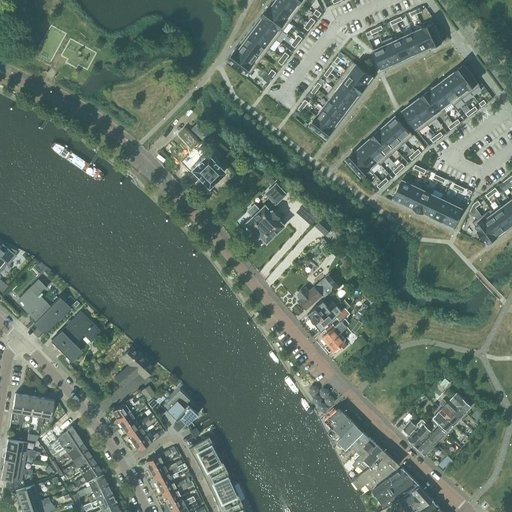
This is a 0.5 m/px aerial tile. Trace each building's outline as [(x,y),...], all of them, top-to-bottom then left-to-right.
[(290,22),(296,13),(278,0),(273,0),(269,6),(290,22)] [(278,0),(296,13),(303,5),(296,0),(278,0)] [(283,31),(290,22),(269,6),(262,15),(283,31)] [(256,23),(277,39),(281,33),(283,31),(262,15),(256,23)] [(277,39),(256,23),(249,32),(270,48),(277,39)] [(439,34),(437,28),(436,28),(434,23),(423,27),(432,46),(442,41),(439,34)] [(423,27),(414,32),(422,50),(432,46),(423,27)] [(270,48),(249,32),(243,41),(264,56),(270,48)] [(406,35),(404,36),(412,55),(422,50),(414,32),(406,35)] [(402,59),(392,36),(382,41),(392,63),(402,59)] [(402,59),(412,55),(404,36),(394,41),(392,36),(402,59)] [(236,49),(257,65),(264,56),(243,41),(236,49)] [(382,41),(384,45),(374,50),(382,68),(392,63),(382,41)] [(250,74),(257,65),(236,49),(229,58),(234,62),(243,69),(250,74)] [(372,76),(353,61),(346,70),(366,85),(372,76)] [(464,64),(455,71),(471,92),(480,85),(473,76),(474,75),(470,70),(469,70),(464,64)] [(359,93),(366,85),(346,70),(339,78),(359,93)] [(462,99),(471,92),(455,71),(447,77),(462,99)] [(268,73),(264,79),(268,83),(273,77),(269,74),(268,73)] [(438,84),(454,105),(462,99),(447,77),(438,84)] [(333,87),(353,102),(359,93),(339,78),(333,87)] [(446,111),(444,109),(452,103),(453,105),(454,105),(438,84),(430,90),(429,90),(445,111),(446,111)] [(353,102),(333,87),(326,96),(346,111),(353,102)] [(445,111),(429,90),(421,97),(436,118),(445,111)] [(324,107),(339,119),(346,111),(326,96),(330,99),(324,107)] [(420,97),(412,103),(428,124),(436,118),(421,97),(420,97)] [(419,131),(428,124),(412,103),(403,110),(419,131)] [(333,128),(339,119),(324,107),(317,116),(333,128)] [(413,135),(396,115),(387,123),(405,142),(413,135)] [(314,129),(320,133),(320,132),(326,137),(333,128),(317,116),(310,125),(315,128),(314,129)] [(200,119),(191,127),(202,139),(211,131),(200,119)] [(380,130),(379,130),(397,150),(405,142),(387,123),(380,130)] [(389,157),(397,150),(379,130),(371,137),(389,157)] [(363,144),(381,164),(389,157),(371,137),(371,138),(363,144)] [(54,143),(53,145),(52,149),(97,181),(102,180),(104,176),(102,171),(91,164),(59,142),(56,142),(54,143)] [(371,169),(379,163),(380,164),(381,164),(363,144),(356,151),(355,151),(371,169)] [(356,170),(363,177),(371,169),(355,151),(347,159),(352,165),(351,165),(356,170)] [(191,167),(191,168),(192,169),(192,170),(195,172),(195,173),(198,175),(198,176),(202,180),(209,187),(209,186),(225,171),(217,163),(215,161),(207,153),(202,157),(198,153),(191,159),(196,164),(192,168),(191,167)] [(394,198),(404,202),(414,182),(413,182),(412,184),(403,179),(400,185),(399,185),(396,191),(397,191),(394,197),(394,198)] [(404,202),(414,207),(424,187),(414,182),(404,202)] [(254,216),(248,221),(254,228),(251,231),(258,239),(261,235),(268,242),(285,225),(279,218),(281,217),(274,209),(272,211),(270,209),(276,203),(276,204),(287,194),(277,183),(266,193),(272,199),(267,205),(266,204),(261,209),(255,204),(248,211),(254,216)] [(424,187),(414,207),(424,212),(432,193),(423,189),(424,187)] [(444,194),(442,198),(432,193),(424,212),(433,216),(444,194)] [(444,194),(433,216),(443,221),(454,198),(444,194)] [(453,226),(456,220),(457,220),(460,214),(459,214),(464,203),(454,198),(443,221),(453,226)] [(511,201),(511,200),(503,206),(501,204),(511,219),(511,201)] [(492,210),(491,209),(505,229),(511,224),(511,219),(501,204),(492,210)] [(505,229),(491,209),(482,215),(497,235),(505,229)] [(478,229),(485,239),(488,242),(497,235),(482,215),(473,222),(478,229)] [(323,216),(315,225),(326,234),(334,225),(323,216)] [(17,251),(4,244),(3,243),(0,246),(0,275),(1,275),(0,273),(0,266),(5,261),(9,265),(17,255),(16,254),(17,251)] [(312,260),(307,256),(303,260),(308,265),(312,260)] [(333,270),(326,277),(336,289),(344,282),(333,270)] [(300,292),(303,296),(298,300),(307,309),(318,299),(322,295),(324,298),(332,292),(332,286),(325,277),(315,286),(314,286),(309,291),(306,287),(300,292)] [(42,291),(46,287),(39,279),(20,298),(27,305),(25,308),(31,314),(32,312),(38,318),(34,322),(45,332),(70,307),(60,296),(51,305),(40,295),(43,292),(42,291)] [(311,318),(309,319),(314,324),(316,323),(316,324),(316,323),(317,324),(337,306),(338,306),(337,305),(333,301),(331,301),(328,297),(324,300),(308,314),(311,317),(310,317),(311,318)] [(340,314),(341,316),(348,311),(345,308),(342,311),(338,306),(337,306),(317,324),(321,329),(329,322),(330,322),(331,321),(331,320),(336,316),(337,316),(340,314)] [(323,336),(328,342),(348,326),(350,322),(346,318),(347,317),(345,314),(348,311),(341,316),(338,319),(341,322),(335,326),(333,324),(326,330),(328,332),(326,333),(325,335),(323,336)] [(358,311),(353,316),(359,320),(363,314),(358,311)] [(79,313),(52,340),(71,360),(81,350),(74,342),(84,333),(91,340),(101,331),(89,319),(87,321),(79,313)] [(351,319),(350,322),(348,326),(328,342),(329,343),(325,347),(330,352),(334,348),(335,350),(338,347),(340,351),(347,345),(344,341),(345,339),(347,337),(350,338),(353,336),(352,332),(351,331),(359,320),(353,316),(351,319)] [(115,377),(122,385),(139,371),(145,376),(154,366),(132,346),(130,348),(129,347),(126,351),(127,352),(123,357),(131,364),(115,377)] [(435,385),(435,386),(443,392),(445,389),(437,382),(435,385)] [(142,391),(148,399),(155,395),(149,386),(142,391)] [(433,389),(432,389),(440,396),(443,392),(435,386),(433,389)] [(166,389),(156,399),(159,403),(165,397),(167,399),(172,394),(166,389)] [(166,410),(176,419),(179,416),(187,424),(197,413),(190,406),(193,402),(180,389),(166,403),(170,406),(166,410)] [(432,389),(430,392),(438,399),(440,396),(432,389)] [(457,391),(451,398),(466,412),(472,406),(457,391)] [(438,399),(430,392),(427,395),(435,402),(438,399)] [(25,394),(15,393),(12,412),(20,413),(22,414),(25,394)] [(35,396),(25,394),(22,414),(25,414),(32,415),(35,396)] [(44,397),(35,396),(32,415),(39,417),(41,417),(44,397)] [(116,415),(118,418),(143,401),(144,401),(146,399),(143,396),(128,406),(125,402),(112,410),(113,411),(112,411),(115,415),(116,415)] [(54,399),(44,397),(41,417),(44,417),(51,419),(54,399)] [(444,399),(443,401),(460,418),(466,412),(451,398),(447,402),(444,399)] [(119,422),(122,427),(135,418),(133,413),(146,404),(144,401),(143,401),(118,418),(120,422),(119,422)] [(444,406),(440,410),(455,424),(460,418),(443,401),(441,403),(444,406)] [(325,421),(337,433),(332,437),(333,440),(333,441),(337,438),(338,440),(337,440),(338,441),(348,432),(349,433),(357,425),(340,409),(338,409),(337,410),(334,407),(329,412),(332,415),(325,421)] [(455,424),(440,410),(434,416),(449,430),(455,424)] [(126,430),(128,434),(150,419),(147,416),(138,422),(135,418),(122,427),(125,431),(126,430)] [(130,438),(133,442),(146,433),(143,429),(157,420),(155,416),(150,419),(128,434),(131,437),(130,438)] [(417,446),(428,435),(439,424),(434,418),(429,424),(426,421),(423,419),(422,419),(418,423),(418,424),(421,426),(419,428),(418,427),(418,426),(411,419),(404,429),(410,434),(411,433),(412,435),(410,437),(409,438),(410,439),(415,444),(416,444),(417,445),(417,446)] [(447,432),(439,424),(428,435),(437,443),(447,432)] [(48,446),(57,458),(83,441),(72,425),(48,446)] [(348,432),(338,441),(347,448),(347,449),(364,432),(357,425),(349,433),(348,432)] [(191,430),(194,436),(200,433),(196,427),(191,430)] [(146,433),(133,442),(136,447),(137,446),(139,450),(161,435),(158,431),(149,437),(146,433)] [(347,448),(343,451),(347,455),(355,447),(359,450),(370,437),(364,432),(347,449),(347,448)] [(189,447),(198,462),(218,451),(209,435),(189,447)] [(428,435),(417,446),(425,454),(426,454),(437,443),(428,435)] [(362,455),(353,464),(356,467),(358,465),(361,463),(378,444),(370,437),(359,450),(359,451),(364,455),(363,456),(362,455)] [(27,442),(8,439),(6,448),(26,452),(26,449),(27,442)] [(70,454),(72,458),(87,448),(83,441),(57,458),(59,461),(70,454)] [(361,463),(358,465),(364,470),(364,469),(380,456),(378,454),(382,448),(378,444),(361,463)] [(26,452),(6,448),(5,458),(24,461),(25,454),(26,452)] [(64,469),(66,473),(92,455),(87,448),(72,458),(75,462),(64,469)] [(364,470),(353,479),(364,493),(387,474),(400,464),(397,461),(397,462),(394,459),(383,448),(382,448),(378,454),(380,456),(364,469),(364,470)] [(147,465),(149,470),(164,462),(161,458),(171,453),(169,449),(146,461),(148,465),(147,465)] [(198,462),(205,478),(226,468),(218,451),(198,462)] [(79,469),(82,472),(97,462),(92,455),(66,473),(68,476),(79,469)] [(24,461),(5,458),(3,467),(23,471),(23,468),(24,461)] [(97,462),(82,472),(84,477),(75,483),(77,486),(102,470),(97,462)] [(153,474),(155,478),(178,466),(176,462),(166,467),(164,462),(149,470),(152,474),(153,474)] [(156,482),(158,486),(172,479),(170,475),(186,466),(184,462),(178,466),(155,478),(157,481),(156,482)] [(23,471),(3,467),(2,477),(21,481),(22,473),(23,471)] [(386,508),(400,499),(421,485),(413,477),(412,476),(403,467),(373,490),(386,508)] [(205,478),(213,493),(234,484),(226,468),(205,478)] [(93,490),(93,491),(108,484),(103,474),(89,480),(91,485),(78,491),(80,496),(93,490)] [(161,491),(163,494),(190,480),(188,477),(175,484),(172,479),(158,486),(160,491),(161,491)] [(164,499),(167,503),(181,496),(179,491),(194,483),(192,479),(190,480),(163,494),(165,498),(164,499)] [(16,490),(19,500),(38,494),(35,484),(16,490)] [(89,497),(91,503),(112,493),(108,484),(93,491),(95,494),(89,497)] [(213,493),(220,509),(241,500),(234,484),(213,493)] [(410,511),(420,506),(421,508),(422,507),(433,499),(421,485),(400,499),(403,504),(401,506),(403,510),(406,508),(408,511),(410,511)] [(100,504),(102,509),(116,502),(112,493),(91,503),(84,506),(86,510),(100,504)] [(19,500),(22,509),(41,503),(40,500),(38,494),(19,500)] [(181,496),(167,503),(169,508),(170,507),(172,511),(174,510),(174,511),(183,511),(198,506),(193,495),(183,500),(181,496)] [(75,499),(79,508),(83,506),(79,496),(75,499)] [(432,511),(439,506),(433,499),(422,507),(421,508),(414,511),(432,511)] [(220,509),(220,511),(245,511),(241,500),(220,509)] [(118,511),(121,511),(116,502),(102,509),(103,511),(118,511)] [(41,503),(22,509),(23,511),(43,511),(44,511),(42,505),(41,503)]
